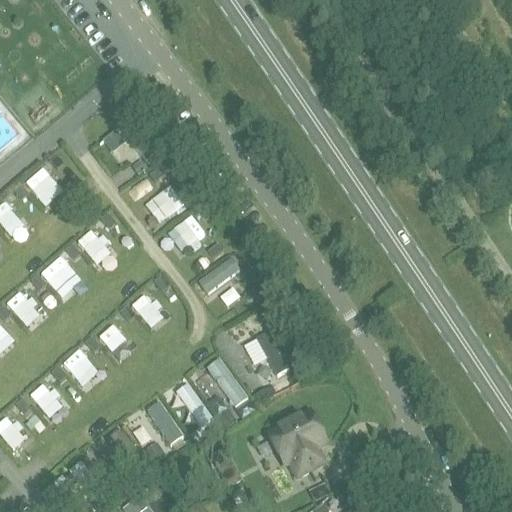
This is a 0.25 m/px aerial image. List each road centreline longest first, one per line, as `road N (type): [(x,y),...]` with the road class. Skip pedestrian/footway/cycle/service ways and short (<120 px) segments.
road 1 (unclassified): [(455,511),(354,325),(117,0)]
road 2 (secondary): [(511,415),(233,0)]
road 3 (unclassified): [(511,282),(331,0)]
